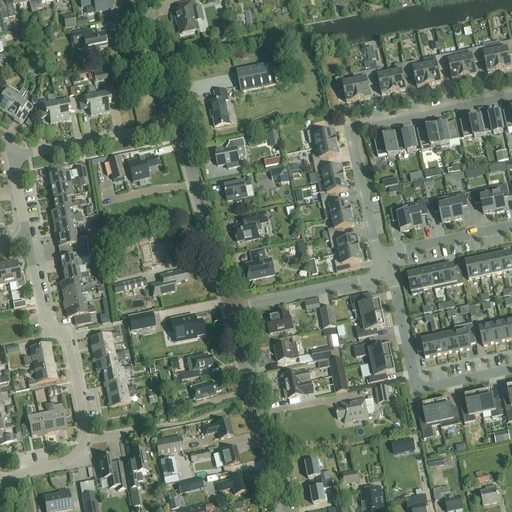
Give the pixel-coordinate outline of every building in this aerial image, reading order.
[(13,6),(18,5),(16,0),(0,0),(0,6),(1,12),(1,11),(3,20),(15,17),(13,6)] [(86,16),(95,14),(112,10),(110,0),(78,0),(81,9),(85,8),(86,16)] [(200,8),(196,9),(194,2),(180,5),(181,11),(174,13),(176,21),(178,21),(182,35),(197,31),(195,23),(203,21),(200,8)] [(74,16),(63,18),(65,30),(76,28),(74,16)] [(95,30),(91,31),(72,35),(74,46),(84,45),(86,53),(106,49),(103,35),(97,37),(95,30)] [(508,54),(511,53),(511,45),(511,41),(500,44),(501,50),(495,52),(499,71),(505,70),(511,69),(508,54)] [(499,71),(495,52),(485,54),(484,47),(476,49),(478,61),(484,59),(487,74),(493,73),(499,71)] [(444,68),(441,56),(439,48),(435,49),(437,57),(430,59),(430,61),(424,63),(429,87),(435,85),(440,84),(437,69),(444,68)] [(472,62),(478,61),(476,49),(468,51),(468,52),(458,54),(464,79),(470,78),(476,76),(472,62)] [(458,80),(464,79),(458,54),(452,55),(452,54),(441,56),(444,68),(449,67),(452,81),(458,80)] [(368,63),(370,72),(377,70),(375,62),(368,63)] [(429,87),(424,63),(417,64),(417,62),(405,64),(408,76),(414,74),(417,89),(429,87)] [(402,77),(408,76),(405,64),(394,66),(395,69),(388,70),(389,74),(393,94),(405,92),(402,77)] [(241,93),(276,86),(272,65),(236,73),(241,93)] [(93,72),(95,80),(116,76),(115,68),(93,72)] [(393,94),(389,74),(383,76),(381,69),(377,70),(370,72),(373,83),(379,82),(382,97),(393,94)] [(24,82),(27,72),(17,74),(24,82)] [(367,84),(373,83),(370,72),(353,75),(354,82),(358,102),(370,99),(367,84)] [(358,102),(354,82),(344,84),(343,77),(335,79),(337,91),(343,89),(346,104),(358,102)] [(0,111),(6,115),(17,98),(1,88),(0,88),(0,102),(2,103),(0,105),(0,111)] [(225,102),(228,101),(226,90),(214,93),(216,102),(208,103),(210,115),(212,114),(215,128),(230,125),(225,102)] [(96,95),(100,115),(109,113),(108,106),(116,104),(114,92),(96,95)] [(90,117),(100,115),(96,95),(78,99),(80,111),(89,110),(90,117)] [(17,98),(6,115),(14,120),(13,122),(20,126),(26,118),(32,108),(22,101),(17,98)] [(73,100),(55,103),(59,123),(69,121),(67,114),(76,112),(73,100)] [(50,125),(59,123),(55,103),(46,105),(45,101),(39,102),(37,107),(40,119),(48,118),(50,125)] [(511,110),(503,113),(507,130),(511,128),(511,110)] [(32,115),(25,125),(32,129),(35,117),(32,115)] [(479,119),(483,135),(493,133),(493,135),(503,133),(499,115),(493,116),(492,115),(479,118),(479,119)] [(483,135),(479,119),(474,120),(473,119),(460,122),(463,139),(474,137),(474,139),(484,137),(483,135)] [(440,146),(449,144),(449,142),(459,140),(455,123),(442,126),(442,127),(436,128),(440,146)] [(432,150),(432,148),(435,147),(437,155),(442,154),(440,146),(436,128),(431,129),(430,128),(417,131),(420,148),(421,152),(432,150)] [(313,150),(337,145),(336,139),(335,139),(334,133),(320,136),(318,130),(307,133),(309,144),(311,144),(313,150)] [(281,146),(278,131),(268,133),(271,148),(281,146)] [(393,137),(397,153),(407,151),(407,153),(417,151),(413,133),(407,134),(406,133),(393,136),(393,137)] [(388,138),(387,137),(374,140),(377,158),(388,155),(388,157),(398,155),(397,153),(393,137),(388,138)] [(218,167),(239,163),(236,149),(245,147),(243,139),(229,142),(230,150),(215,153),(218,167)] [(314,168),(326,166),(325,160),(339,157),(338,151),(337,145),(313,150),(314,157),(312,157),(314,168)] [(510,161),(508,151),(496,153),(497,159),(491,160),(492,164),(510,161)] [(153,156),(127,162),(132,183),(149,179),(147,172),(156,170),(155,167),(159,166),(157,158),(153,159),(153,156)] [(113,181),(124,178),(119,158),(108,161),(113,181)] [(327,172),(326,166),(314,168),(318,186),(344,180),(343,174),(342,168),(327,172)] [(270,172),(272,180),(272,182),(278,180),(279,186),(289,184),(286,168),(270,172)] [(51,188),(87,181),(84,169),(76,171),(68,173),(68,172),(48,176),(51,188)] [(421,173),(409,175),(411,182),(423,180),(421,173)] [(463,173),(454,175),(456,182),(465,180),(463,173)] [(384,189),(398,186),(396,179),(382,182),(384,189)] [(322,203),(333,201),(332,195),(347,192),(346,186),(344,180),(318,186),(322,203)] [(423,181),(425,189),(434,187),(432,180),(423,181)] [(53,200),(68,197),(73,196),(71,188),(75,187),(75,188),(80,187),(80,188),(88,187),(87,181),(51,188),(53,200)] [(245,188),(251,187),(250,182),(244,183),(244,182),(223,187),(227,202),(235,201),(235,203),(237,204),(240,203),(241,201),(241,199),(247,198),(245,188)] [(489,189),(494,213),(496,212),(497,214),(503,212),(503,211),(505,210),(503,200),(509,199),(506,186),(489,189)] [(483,215),(494,213),(489,189),(472,193),(475,206),(481,205),(483,215)] [(465,195),(448,198),(453,222),(464,219),(462,209),(467,208),(465,195)] [(55,212),(71,209),(79,207),(78,202),(73,203),(73,204),(70,205),(68,197),(53,200),(55,212)] [(442,224),(453,222),(448,198),(431,202),(434,215),(440,213),(442,224)] [(332,220),(352,215),(351,209),(350,209),(349,204),(335,207),(333,201),(322,203),(324,215),(331,213),(332,220)] [(406,207),(411,230),(422,228),(420,218),(428,216),(425,201),(417,203),(417,205),(406,207)] [(400,233),(411,230),(406,207),(390,211),(392,224),(398,222),(400,232),(400,233)] [(53,224),(81,219),(80,214),(75,215),(76,216),(72,217),(71,209),(55,212),(50,212),(53,224)] [(241,218),(242,226),(234,228),(237,243),(245,242),(246,243),(259,240),(257,232),(262,231),(260,222),(267,221),(266,213),(241,218)] [(329,239),(341,236),(340,230),(354,227),(353,221),(352,215),(332,220),(334,229),(328,231),(329,239)] [(55,236),(75,232),(74,224),(77,223),(77,224),(82,223),(81,219),(53,224),(55,236)] [(60,253),(87,248),(86,243),(85,238),(80,239),(80,240),(77,241),(75,232),(55,236),(58,248),(59,248),(60,253)] [(335,256),(359,251),(358,245),(357,239),(342,242),(341,236),(329,239),(332,250),(334,249),(335,256)] [(300,257),(300,258),(305,257),(307,256),(305,248),(303,242),(301,242),(297,243),(300,257)] [(171,256),(182,253),(179,243),(171,245),(171,243),(166,244),(166,243),(150,247),(154,263),(164,261),(163,260),(171,258),(171,256)] [(62,271),(77,268),(82,267),(80,259),(84,258),(84,259),(89,258),(88,253),(87,248),(60,253),(61,259),(60,259),(62,271)] [(249,282),(274,277),(271,261),(266,262),(263,251),(251,254),(253,264),(246,266),(249,282)] [(359,251),(335,256),(337,262),(334,263),(337,274),(348,271),(347,265),(362,262),(361,257),(359,251)] [(511,272),(511,260),(511,254),(499,257),(503,274),(511,272)] [(503,274),(499,257),(488,259),(492,277),(503,274)] [(492,277),(488,259),(476,261),(480,279),(492,277)] [(480,279),(476,261),(465,264),(469,282),(480,279)] [(19,275),(17,262),(4,265),(8,285),(16,283),(17,290),(25,288),(23,275),(19,275)] [(104,270),(103,263),(94,265),(95,271),(104,270)] [(0,286),(8,285),(4,265),(0,265),(0,286)] [(453,269),(453,266),(441,269),(446,289),(457,287),(463,285),(459,268),(453,269)] [(64,282),(80,280),(88,278),(87,273),(82,274),(82,275),(79,276),(77,268),(62,271),(64,282)] [(446,289),(441,269),(430,271),(434,289),(433,289),(434,292),(446,289)] [(182,271),(162,275),(158,276),(160,284),(150,286),(152,298),(176,292),(174,286),(180,284),(180,283),(188,281),(186,272),(183,273),(182,271)] [(434,289),(430,271),(419,274),(423,292),(423,291),(433,289),(434,289)] [(423,292),(419,274),(407,276),(412,296),(424,294),(423,291),(423,292)] [(147,288),(145,279),(122,284),(123,285),(113,287),(115,295),(147,288)] [(62,295),(90,290),(90,285),(85,286),(85,287),(81,288),(80,280),(64,282),(60,283),(62,295)] [(62,295),(65,307),(85,303),(83,295),(86,294),(87,295),(91,294),(90,290),(62,295)] [(359,320),(382,315),(379,302),(368,304),(366,296),(349,299),(352,313),(358,312),(359,320)] [(14,310),(26,308),(24,302),(12,304),(14,310)] [(85,303),(65,307),(67,319),(75,318),(77,327),(91,324),(89,315),(95,314),(94,307),(86,308),(85,303)] [(337,328),(334,308),(321,310),(324,330),(337,328)] [(103,315),(105,324),(113,322),(111,313),(103,315)] [(288,313),(275,316),(275,317),(270,319),(271,322),(266,323),(269,336),(294,330),(291,317),(289,318),(288,313)] [(152,314),(128,319),(131,332),(155,328),(152,314)] [(382,315),(359,320),(361,328),(355,329),(358,340),(375,337),(374,331),(385,328),(382,315)] [(201,321),(192,323),(191,317),(170,322),(175,344),(196,339),(196,337),(204,336),(201,321)] [(511,341),(511,322),(502,325),(506,343),(511,341)] [(506,343),(502,325),(490,327),(494,345),(506,343)] [(494,345),(490,327),(479,330),(483,347),(494,345)] [(471,350),(467,332),(455,335),(459,353),(471,350)] [(93,351),(113,347),(111,339),(115,338),(115,339),(120,338),(119,333),(90,339),(93,351)] [(459,353),(455,335),(444,337),(448,355),(459,353)] [(448,355),(444,337),(433,340),(436,357),(448,355)] [(421,338),(414,339),(418,354),(424,353),(421,342),(422,342),(421,338)] [(138,359),(148,356),(144,339),(134,342),(138,359)] [(171,354),(168,347),(161,349),(158,340),(150,342),(153,351),(161,349),(163,357),(171,354)] [(436,357),(433,340),(422,342),(421,342),(424,353),(425,360),(436,357)] [(371,363),(392,359),(389,347),(378,349),(376,343),(353,348),(356,359),(370,356),(371,363)] [(298,356),(296,344),(274,348),(278,364),(292,361),(291,357),(298,356)] [(7,354),(19,352),(17,345),(6,347),(7,354)] [(23,363),(52,357),(49,345),(29,349),(31,358),(28,358),(27,357),(22,358),(23,363)] [(95,363),(124,357),(123,352),(118,353),(118,354),(114,355),(113,347),(93,351),(95,363)] [(341,358),(339,347),(312,353),(314,364),(341,358)] [(207,356),(190,359),(186,360),(188,373),(179,375),(181,382),(200,378),(199,371),(208,370),(207,368),(213,367),(211,358),(207,358),(207,356)] [(34,373),(54,369),(52,357),(23,363),(24,367),(29,366),(29,365),(32,364),(34,373)] [(102,374),(117,370),(116,362),(119,361),(120,362),(124,361),(124,357),(95,363),(98,375),(102,374)] [(392,359),(371,363),(371,364),(368,365),(371,378),(368,378),(370,385),(384,382),(383,376),(395,373),(392,359)] [(332,378),(345,375),(342,360),(329,363),(332,378)] [(105,385),(125,381),(123,373),(126,372),(127,373),(132,372),(131,367),(117,370),(102,374),(105,385)] [(54,369),(34,373),(36,381),(32,382),(32,381),(27,382),(28,386),(57,381),(54,369)] [(283,388),(285,388),(301,385),(311,383),(308,372),(283,377),(283,378),(281,378),(283,388)] [(345,375),(332,378),(336,393),(348,391),(345,375)] [(107,397),(136,391),(135,387),(130,388),(130,389),(126,389),(125,381),(105,385),(107,397)] [(215,393),(220,392),(218,383),(213,385),(212,382),(190,388),(194,402),(216,396),(215,393)] [(311,383),(301,385),(285,388),(283,388),(285,400),(287,399),(288,400),(313,395),(311,386),(311,383)] [(59,387),(47,389),(49,397),(61,394),(59,387)] [(378,405),(389,403),(387,387),(375,389),(378,405)] [(511,423),(511,387),(507,388),(509,400),(503,401),(508,424),(511,423)] [(136,391),(107,397),(109,409),(129,405),(128,396),(131,396),(131,397),(136,396),(136,391)] [(478,394),(482,415),(490,413),(492,419),(503,417),(500,402),(494,403),(491,391),(478,394)] [(474,416),(482,415),(478,394),(465,397),(467,409),(461,410),(464,425),(475,422),(474,416)] [(168,414),(180,411),(177,395),(165,398),(168,414)] [(365,402),(364,399),(340,404),(341,410),(336,411),(338,420),(344,419),(345,424),(368,419),(367,415),(372,414),(373,412),(374,409),(373,400),(370,401),(369,400),(368,400),(368,401),(365,402)] [(437,403),(442,429),(460,426),(457,411),(451,412),(449,401),(437,403)] [(441,430),(442,429),(437,403),(422,406),(425,418),(419,419),(423,441),(433,439),(431,428),(440,426),(441,430)] [(49,405),(55,433),(67,431),(63,411),(54,412),(53,409),(54,409),(53,404),(49,405)] [(43,435),(55,433),(49,405),(44,406),(45,411),(46,410),(47,414),(39,415),(43,435)] [(43,435),(39,415),(30,417),(30,414),(31,413),(30,409),(25,410),(31,438),(43,435)] [(219,441),(232,437),(228,421),(214,425),(214,426),(202,429),(204,437),(217,434),(219,441)] [(3,428),(0,428),(0,446),(22,442),(20,431),(15,432),(16,436),(9,438),(9,439),(6,439),(3,428)] [(508,432),(501,433),(503,443),(510,441),(508,432)] [(158,457),(183,452),(181,438),(155,442),(158,457)] [(414,450),(412,439),(391,443),(393,454),(414,450)] [(223,469),(239,464),(235,449),(219,453),(223,469)] [(132,508),(139,506),(135,483),(142,482),(141,474),(148,472),(144,451),(130,453),(132,463),(125,464),(132,508)] [(191,463),(210,459),(208,452),(189,456),(191,463)] [(113,465),(111,457),(97,459),(101,481),(108,479),(110,490),(117,489),(117,492),(125,491),(121,464),(113,465)] [(177,476),(173,458),(159,462),(163,479),(177,476)] [(421,459),(405,463),(407,473),(423,469),(421,459)] [(429,469),(445,466),(444,459),(427,462),(429,469)] [(317,483),(327,481),(326,474),(320,475),(317,462),(305,464),(308,480),(316,478),(317,483)] [(344,486),(359,484),(358,472),(343,475),(344,486)] [(478,484),(490,482),(488,475),(482,477),(481,472),(476,474),(478,484)] [(234,497),(247,493),(243,477),(228,481),(229,482),(217,485),(219,493),(232,489),(234,497)] [(203,489),(200,480),(177,486),(180,495),(203,489)] [(327,481),(317,483),(318,488),(310,490),(313,505),(325,503),(323,490),(333,488),(331,481),(327,481)] [(483,507),(499,503),(496,487),(485,489),(486,492),(480,493),(483,507)] [(383,508),(384,508),(380,488),(360,491),(362,503),(361,503),(362,511),(382,511),(382,510),(383,510),(383,508)] [(455,493),(450,494),(449,488),(433,491),(435,503),(444,501),(446,511),(455,511),(463,511),(460,497),(456,498),(455,493)] [(45,511),(62,511),(71,510),(68,491),(59,493),(60,495),(43,498),(45,511)] [(84,511),(97,511),(94,494),(82,497),(84,511)] [(411,511),(426,511),(426,508),(428,508),(425,496),(406,499),(407,509),(411,509),(411,511)] [(178,498),(169,500),(171,510),(180,508),(178,498)]
